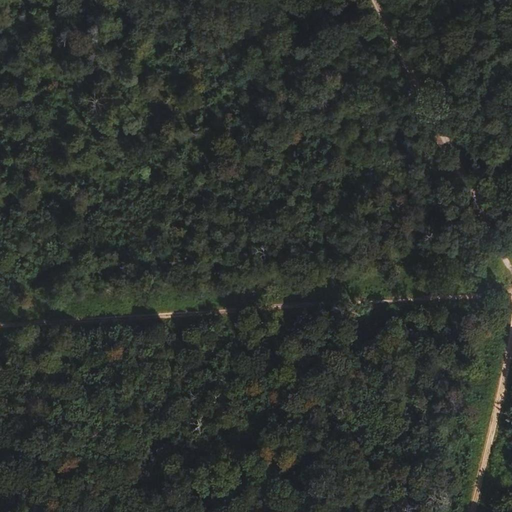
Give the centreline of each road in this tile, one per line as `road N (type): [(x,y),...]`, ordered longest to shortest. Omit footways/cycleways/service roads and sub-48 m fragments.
road 1 (track): [(0,326),(511,290)]
road 2 (track): [(373,0),(511,268)]
road 3 (track): [(511,333),(467,511)]
